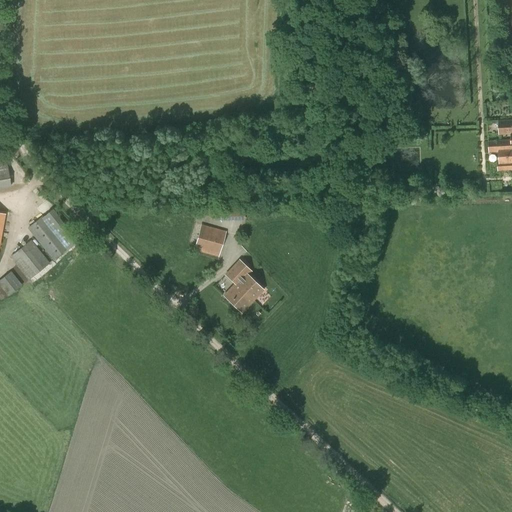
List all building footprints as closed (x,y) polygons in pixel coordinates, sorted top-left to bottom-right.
[(499,152),(499,162),(498,162),(498,171),(511,170),(511,120),(498,121),(499,135),(510,134),(510,140),(489,141),(489,153),(499,152)] [(0,189),(11,188),(6,158),(0,158),(0,189)] [(212,208),(213,221),(245,220),(244,208),(212,208)] [(47,212),(27,229),(53,261),(73,245),(47,212)] [(193,250),(218,257),(226,231),(200,224),(193,250)] [(31,240),(10,257),(28,280),(50,264),(31,240)] [(230,281),(235,284),(253,301),(263,290),(249,277),(253,272),(240,260),(225,275),(230,281)] [(22,286),(10,271),(0,279),(0,286),(8,297),(22,286)] [(253,301),(235,284),(223,296),(241,314),(253,301)]
